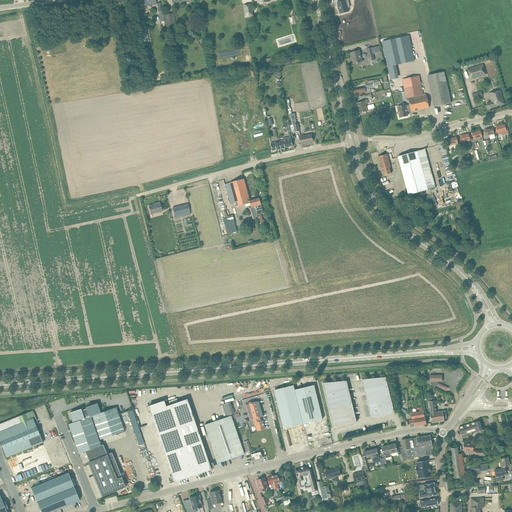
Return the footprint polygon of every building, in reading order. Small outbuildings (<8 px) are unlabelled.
[(342,0),(343,1),(337,3),(340,14),(349,11),(346,1),(348,0),(342,0)] [(244,5),(245,18),(253,17),(251,4),(244,5)] [(176,25),(174,14),(165,15),(166,27),(176,25)] [(409,36),(382,42),(390,80),(392,80),(393,85),(402,83),(401,77),(398,78),(396,65),(414,61),(409,36)] [(351,58),(352,57),(354,64),(362,62),(359,51),(350,53),(351,58)] [(152,54),(150,55),(146,56),(147,63),(154,61),(152,54)] [(482,64),(482,63),(480,64),(467,69),(470,80),(487,75),(485,71),(486,71),(484,63),(482,64)] [(428,76),(433,102),(434,106),(451,103),(450,98),(444,72),(428,76)] [(404,79),(402,79),(407,100),(408,99),(410,104),(411,112),(429,108),(426,95),(423,96),(419,76),(404,79)] [(366,89),(365,89),(367,94),(371,93),(370,88),(374,87),(374,86),(380,84),(380,81),(379,81),(378,79),(373,81),(374,82),(365,85),(366,89)] [(487,103),(488,104),(489,109),(504,104),(500,90),(489,94),(491,102),(487,103)] [(365,101),(362,102),(357,103),(359,113),(367,111),(365,104),(368,104),(367,99),(364,100),(365,101)] [(286,103),(290,125),(297,124),(295,113),(292,114),(289,102),(286,103)] [(397,107),(400,118),(408,116),(407,112),(411,112),(409,105),(397,107)] [(298,124),(290,125),(292,133),(299,131),(298,124)] [(496,127),(497,131),(498,134),(507,131),(505,124),(496,127)] [(484,130),(485,135),(486,137),(494,134),(493,127),(484,130)] [(472,133),(473,138),(471,139),(472,142),(481,140),(480,138),(482,137),(481,131),(472,133)] [(304,136),(300,137),(301,144),(313,142),(312,136),(312,134),(304,136)] [(460,136),(461,141),(462,143),(470,141),(470,138),(469,134),(460,136)] [(279,141),(271,143),(272,151),(281,149),(293,146),(291,138),(291,136),(283,138),(283,141),(279,141)] [(457,137),(448,139),(449,144),(450,146),(457,144),(458,144),(458,142),(457,137)] [(425,149),(418,151),(428,190),(436,188),(425,149)] [(418,151),(398,156),(409,195),(428,190),(418,151)] [(382,169),(384,175),(391,173),(389,167),(390,167),(387,154),(378,157),(381,169),(382,169)] [(252,208),(255,207),(257,206),(256,202),(256,200),(255,200),(255,199),(250,200),(244,179),(225,184),(231,204),(236,203),(237,207),(250,203),(252,208)] [(155,203),(156,204),(148,206),(151,214),(162,211),(160,202),(155,203)] [(172,208),(174,216),(190,212),(188,204),(172,208)] [(233,215),(227,217),(224,218),(228,234),(237,231),(234,222),(233,215)] [(442,375),(430,375),(429,372),(425,372),(426,382),(427,382),(427,377),(430,377),(430,378),(430,382),(443,382),(442,375)] [(395,413),(386,377),(362,379),(371,418),(395,413)] [(333,428),(357,422),(347,381),(323,383),(333,428)] [(449,387),(439,382),(436,387),(446,391),(449,387)] [(274,390),(283,424),(284,429),(323,419),(314,385),(295,390),(294,385),(274,390)] [(435,398),(426,399),(426,402),(429,402),(431,413),(432,423),(445,421),(444,419),(447,418),(445,410),(441,411),(439,411),(439,412),(437,412),(435,400),(435,398)] [(164,401),(148,406),(174,482),(211,469),(209,466),(187,399),(165,406),(164,401)] [(264,429),(262,420),(260,421),(259,418),(263,416),(258,401),(245,405),(250,420),(253,419),(257,431),(264,429)] [(222,405),(226,416),(233,413),(229,402),(222,405)] [(72,423),(68,424),(78,453),(85,451),(101,445),(99,440),(99,439),(124,431),(116,408),(101,413),(97,403),(69,413),(72,423)] [(409,420),(410,427),(420,425),(423,424),(427,424),(425,417),(424,417),(423,411),(411,413),(412,419),(409,420)] [(8,428),(0,431),(0,443),(6,457),(43,442),(33,418),(32,419),(29,412),(6,422),(8,428)] [(204,425),(215,458),(217,463),(244,454),(231,416),(204,425)] [(474,423),(469,424),(472,432),(473,434),(473,433),(483,430),(482,425),(480,420),(480,421),(474,423)] [(469,424),(459,427),(461,435),(462,438),(470,436),(472,435),(473,434),(472,432),(469,424)] [(401,454),(403,460),(403,461),(404,460),(407,459),(434,454),(432,445),(431,435),(412,438),(412,440),(410,440),(409,439),(401,440),(402,446),(399,447),(401,454)] [(248,441),(243,442),(246,452),(251,451),(248,441)] [(475,454),(483,455),(483,451),(473,450),(474,442),(470,442),(470,444),(464,443),(464,450),(469,450),(469,452),(475,453),(475,454)] [(396,443),(389,445),(391,453),(398,452),(396,443)] [(382,458),(384,464),(387,464),(385,458),(392,457),(392,456),(389,445),(382,447),(384,455),(385,458),(382,458)] [(458,454),(457,447),(448,449),(452,475),(450,475),(450,479),(465,477),(462,453),(458,454)] [(377,448),(370,450),(373,461),(373,463),(380,462),(381,465),(384,464),(382,458),(381,459),(381,457),(379,458),(377,448)] [(370,450),(363,451),(365,460),(369,459),(370,462),(373,461),(370,450)] [(250,453),(250,455),(252,460),(262,457),(260,452),(253,454),(253,452),(250,453)] [(89,462),(88,462),(102,496),(126,487),(121,476),(117,478),(107,454),(89,462)] [(501,464),(502,469),(494,470),(496,477),(492,477),(493,481),(503,479),(503,476),(506,475),(505,466),(510,465),(508,457),(501,459),(502,463),(501,464)] [(417,473),(418,473),(419,478),(430,477),(427,461),(416,462),(417,467),(416,467),(417,473)] [(470,472),(480,472),(480,464),(477,464),(470,464),(470,472)] [(300,469),(296,470),(297,477),(299,477),(300,481),(301,487),(306,486),(305,483),(310,482),(311,486),(312,486),(313,491),(317,490),(311,468),(307,469),(307,467),(305,468),(304,467),(300,468),(300,469)] [(325,472),(326,476),(327,480),(334,478),(333,477),(340,475),(339,468),(325,472)] [(366,479),(363,471),(353,473),(355,482),(366,479)] [(68,473),(31,488),(40,511),(51,511),(79,501),(68,473)] [(278,474),(273,476),(277,491),(279,491),(278,485),(281,484),(278,474)] [(273,476),(267,477),(269,485),(270,485),(271,487),(272,486),(274,492),(272,492),(274,497),(278,496),(277,491),(276,491),(275,489),(276,489),(273,476)] [(258,486),(260,491),(261,492),(265,490),(264,488),(268,487),(264,477),(257,480),(259,486),(258,486)] [(366,480),(355,483),(356,486),(363,484),(364,489),(368,488),(366,480)] [(434,483),(429,484),(418,485),(420,498),(436,495),(434,483)] [(318,488),(322,501),(332,499),(329,485),(318,488)] [(219,490),(217,490),(212,491),(212,492),(209,492),(211,498),(206,500),(208,510),(214,509),(213,504),(222,502),(219,490)] [(189,497),(191,503),(184,505),(187,511),(195,511),(195,509),(202,507),(199,495),(196,496),(196,495),(192,496),(193,497),(189,497)] [(425,501),(420,502),(421,507),(433,505),(438,505),(437,498),(433,499),(425,500),(425,501)] [(470,511),(480,511),(480,507),(483,508),(483,502),(484,502),(483,498),(476,498),(471,498),(471,507),(470,511)] [(461,511),(462,507),(461,507),(461,502),(451,502),(449,511),(461,511)]
